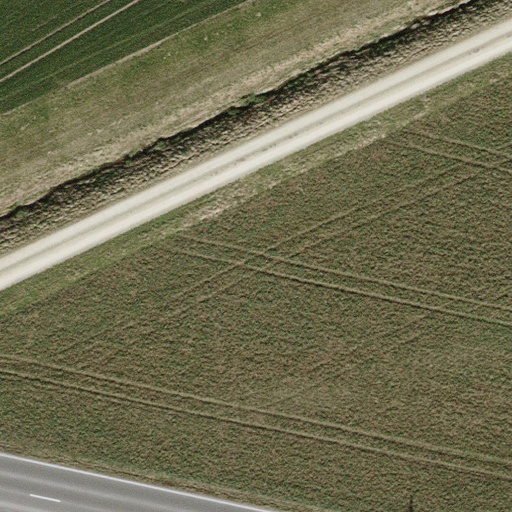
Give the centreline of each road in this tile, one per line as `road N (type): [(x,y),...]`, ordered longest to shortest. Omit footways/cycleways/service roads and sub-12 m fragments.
road 1 (track): [(511,33),(0,273)]
road 2 (secondary): [(0,486),(119,511)]
